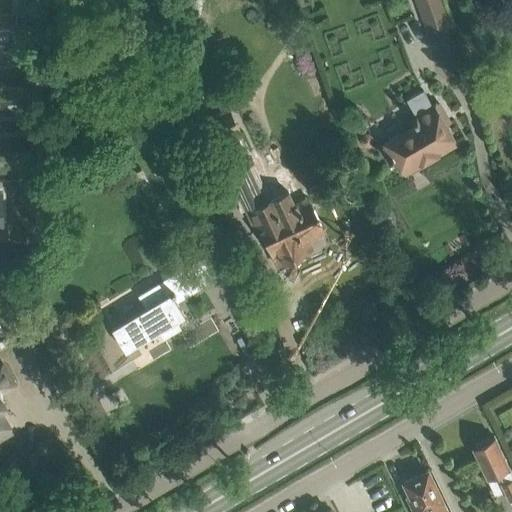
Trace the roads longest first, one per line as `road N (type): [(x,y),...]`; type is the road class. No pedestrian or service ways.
road 1 (residential): [(112,511),(511,278)]
road 2 (secondary): [(198,511),(511,329)]
road 3 (residential): [(266,511),(511,369)]
